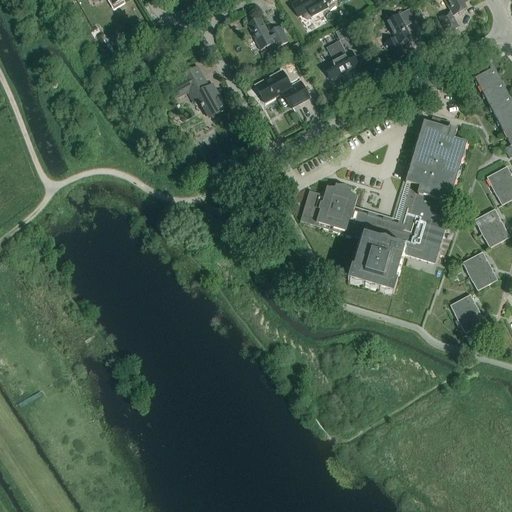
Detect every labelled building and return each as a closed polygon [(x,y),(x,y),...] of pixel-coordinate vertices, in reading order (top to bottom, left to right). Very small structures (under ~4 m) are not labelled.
[(310,0),(298,0),(292,4),(299,17),(308,12),(311,17),(328,8),(325,4),(332,0),(312,0),(311,0),(310,0)] [(443,0),(450,11),(438,17),(446,33),(458,27),(452,16),(466,9),(464,4),(468,1),(466,0),(443,0)] [(386,23),(395,39),(384,45),(394,63),(404,57),(398,45),(411,38),(399,16),(386,23)] [(271,36),(261,17),(247,24),(256,40),(255,40),(260,50),(274,42),(277,48),(288,42),(282,30),(271,36)] [(453,47),(446,37),(438,42),(444,53),(453,47)] [(327,49),(334,61),(323,67),(330,81),(358,66),(351,52),(347,54),(340,42),(327,49)] [(481,75),(474,79),(510,146),(503,149),(509,159),(511,157),(511,104),(491,66),(480,73),(481,75)] [(176,99),(188,93),(194,104),(199,101),(202,106),(200,107),(201,109),(203,108),(208,116),(214,113),(216,116),(227,110),(213,85),(208,87),(197,68),(179,78),(180,80),(169,86),(176,99)] [(291,86),(283,72),(256,88),(265,104),(266,106),(276,100),(276,98),(282,94),(284,98),(278,101),(282,109),(288,105),(291,110),(310,99),(299,81),(291,86)] [(327,188),(325,197),(309,192),(300,223),(362,241),(354,268),(352,267),(348,282),(394,295),(398,281),(396,281),(403,256),(435,265),(446,227),(438,225),(445,202),(448,204),(466,143),(453,139),(456,131),(449,129),(450,123),(431,118),(429,125),(423,123),(405,183),(410,185),(399,224),(355,212),(359,197),(356,197),(352,194),(353,191),(350,190),(345,186),(338,186),(336,186),(335,189),(330,189),(327,188)] [(511,200),(511,178),(507,168),(487,179),(501,206),(511,200)] [(509,239),(494,211),(474,221),(489,249),(509,239)] [(497,281),(482,253),(462,264),(477,292),(497,281)] [(460,327),(465,335),(485,324),(470,296),(450,307),(457,321),(455,323),(458,328),(460,327)]
